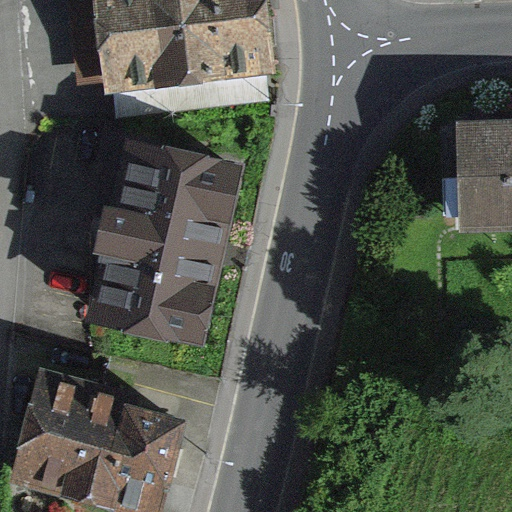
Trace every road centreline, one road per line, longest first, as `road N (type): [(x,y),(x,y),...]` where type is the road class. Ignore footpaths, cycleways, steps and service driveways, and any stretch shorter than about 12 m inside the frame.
road 1 (residential): [(243,511),(320,155),(336,43)]
road 2 (residential): [(511,39),(336,43)]
